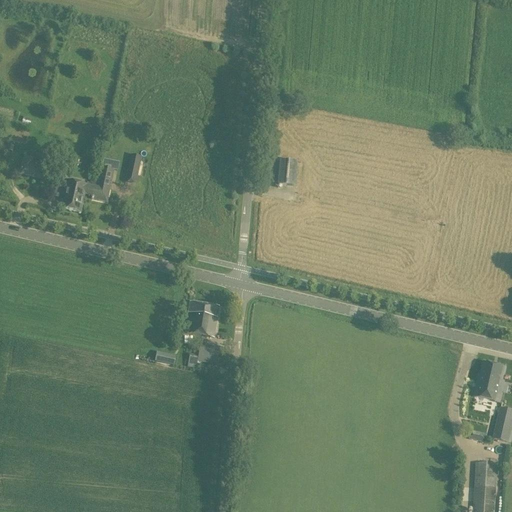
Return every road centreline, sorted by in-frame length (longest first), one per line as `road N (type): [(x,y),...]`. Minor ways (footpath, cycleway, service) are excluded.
road 1 (unclassified): [(245,283),(266,0)]
road 2 (secondary): [(245,283),(511,346)]
road 3 (secondary): [(0,224),(245,283)]
road 4 (unclassified): [(223,511),(245,283)]
